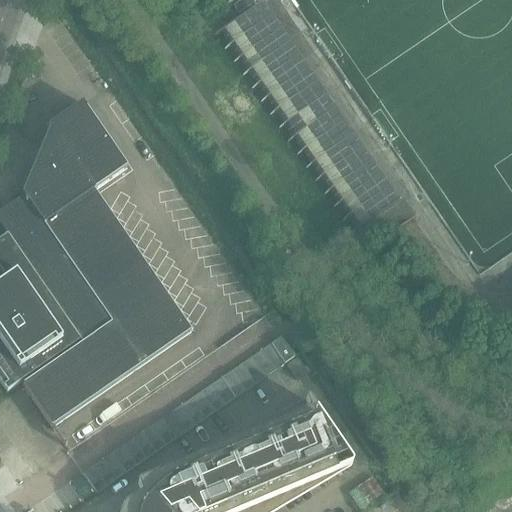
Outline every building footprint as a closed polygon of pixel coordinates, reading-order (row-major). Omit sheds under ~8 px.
[(400,210),(262,9),(221,35),(356,239),(400,210)] [(53,429),(192,334),(95,193),(127,170),(82,105),(48,129),(50,131),(22,197),(24,199),(0,215),(0,227),(7,237),(0,242),(0,272),(5,279),(0,282),(0,383),(7,394),(80,344),(82,346),(23,387),(54,432),(55,431),(53,429)] [(295,358),(281,339),(271,346),(285,365),(295,358)] [(285,365),(271,346),(261,352),(275,372),(285,365)] [(275,372),(261,352),(251,359),(265,379),(275,372)] [(265,379),(251,359),(241,366),(255,386),(265,379)] [(255,386),(241,366),(231,373),(245,393),(255,386)] [(245,393),(231,373),(222,380),(235,399),(245,393)] [(235,399),(222,380),(212,386),(225,406),(235,399)] [(225,406),(212,386),(202,393),(215,413),(225,406)] [(215,413),(202,393),(192,400),(206,420),(215,413)] [(206,420),(192,400),(182,407),(196,427),(206,420)] [(278,511),(350,469),(351,468),(352,468),(352,467),(352,466),(351,465),(309,404),(309,403),(308,403),(307,403),(306,403),(242,442),(158,478),(140,485),(139,486),(138,487),(137,488),(138,489),(138,491),(141,498),(125,509),(123,511),(122,511),(278,511)] [(196,427),(182,407),(172,414),(186,433),(196,427)] [(186,433),(172,414),(162,420),(176,440),(186,433)] [(176,440),(162,420),(152,427),(166,447),(176,440)] [(166,447),(152,427),(142,434),(156,454),(166,447)] [(156,454),(142,434),(133,441),(146,461),(156,454)] [(146,461),(133,441),(123,448),(136,467),(146,461)] [(136,467),(123,448),(113,454),(127,474),(136,467)] [(127,474),(113,454),(103,461),(117,481),(127,474)] [(117,481),(103,461),(93,468),(107,488),(117,481)] [(107,488),(93,468),(83,475),(97,495),(107,488)]
